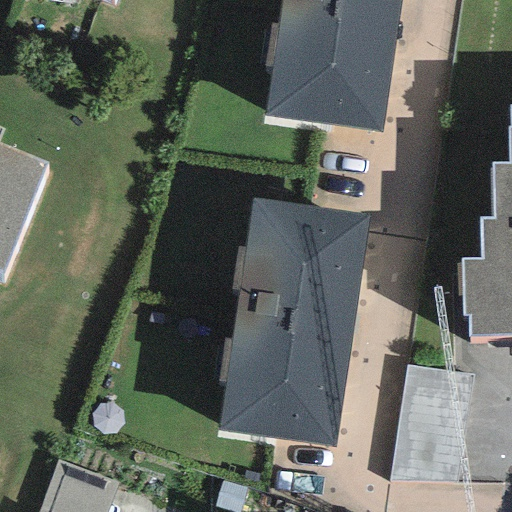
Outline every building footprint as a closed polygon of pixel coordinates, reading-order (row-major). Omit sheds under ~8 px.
[(120,0),(70,0),(113,17),(120,0)] [(403,0),(284,0),(279,39),(271,37),(264,79),(271,80),(264,130),(382,147),(403,0)] [(511,120),(510,121),(511,142),(508,142),(509,177),(491,177),(492,232),(480,232),(481,274),(462,274),(463,332),(468,332),(468,351),(511,350),(511,120)] [(45,184),(0,165),(0,294),(2,295),(45,184)] [(369,230),(250,213),(243,261),(238,261),(232,301),(239,303),(232,353),(224,352),(218,393),(224,394),(217,444),(335,462),(369,230)] [(395,486),(462,495),(477,385),(410,376),(395,486)]
